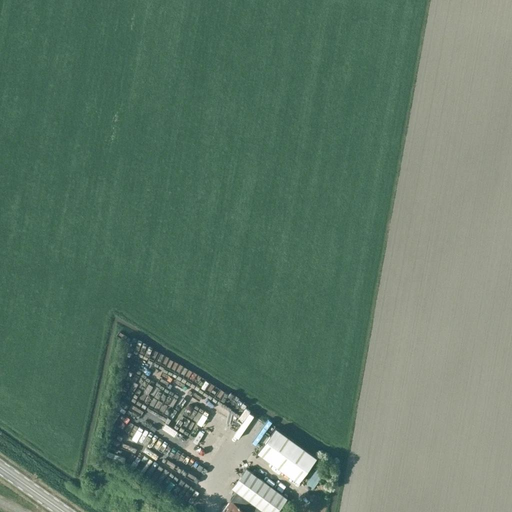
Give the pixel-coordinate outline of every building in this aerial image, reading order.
[(206,426),(207,424),(220,430),(222,426),(216,423),(220,416),(205,409),(198,422),(206,426)] [(315,461),(318,458),(276,427),(258,452),(300,483),(307,473),(311,476),(319,464),(315,461)] [(184,442),(190,432),(185,429),(178,439),(184,442)] [(194,441),(194,451),(208,451),(207,441),(194,441)] [(181,451),(179,456),(192,462),(194,457),(181,451)] [(186,469),(194,474),(199,466),(194,463),(190,468),(187,467),(186,469)] [(236,492),(261,509),(264,511),(276,511),(287,498),(246,468),(231,488),(236,492)] [(184,492),(186,487),(172,479),(169,484),(184,492)] [(87,485),(85,498),(95,499),(97,486),(87,485)] [(259,511),(261,509),(236,492),(230,500),(225,506),(228,508),(225,511),(259,511)]
